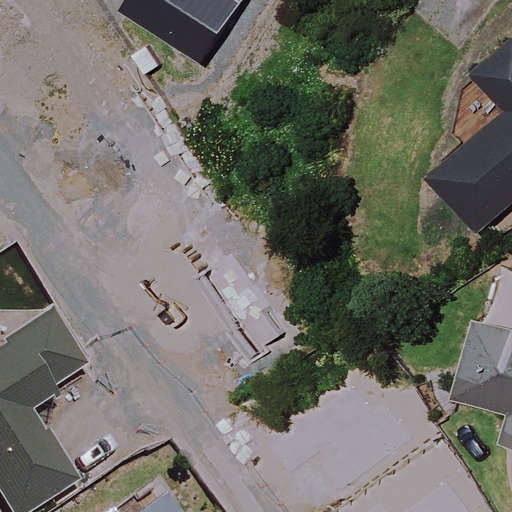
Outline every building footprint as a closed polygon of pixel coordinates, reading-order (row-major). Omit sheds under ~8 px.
[(511,206),(511,41),(479,73),(511,106),(437,177),(488,230),(511,206)] [(511,444),(511,249),(506,248),(460,397),(511,413),(511,416),(504,442),(511,444)] [(0,355),(0,495),(11,511),(25,511),(71,480),(23,411),(82,370),(49,321),(0,355)] [(440,468),(406,422),(355,459),(339,438),(307,461),(295,444),(254,473),(282,511),(438,511),(444,508),(424,480),(440,468)] [(178,511),(168,498),(149,511),(178,511)]
